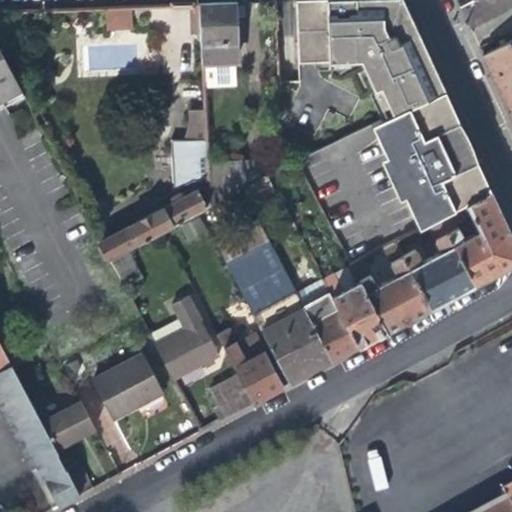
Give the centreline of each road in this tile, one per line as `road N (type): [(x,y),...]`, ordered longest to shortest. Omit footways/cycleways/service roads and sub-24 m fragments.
road 1 (residential): [(91,511),(511,291)]
road 2 (residential): [(511,181),(428,0)]
